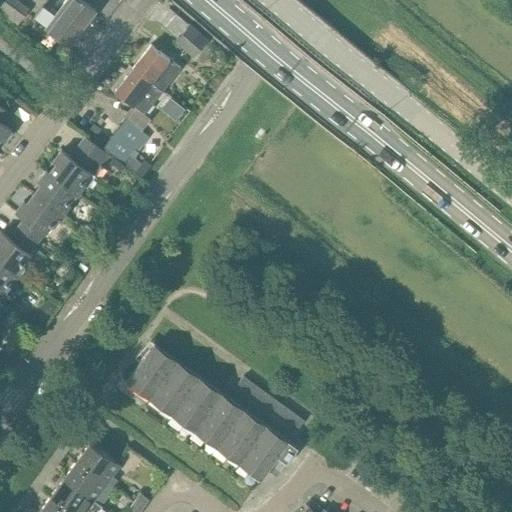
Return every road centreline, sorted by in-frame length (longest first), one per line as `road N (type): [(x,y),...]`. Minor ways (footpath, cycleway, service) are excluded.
road 1 (unclassified): [(0,415),(303,0)]
road 2 (primary): [(511,255),(204,0)]
road 3 (unclassified): [(511,197),(273,0)]
road 4 (residential): [(0,189),(143,0)]
road 5 (residential): [(267,511),(315,470),(373,511)]
